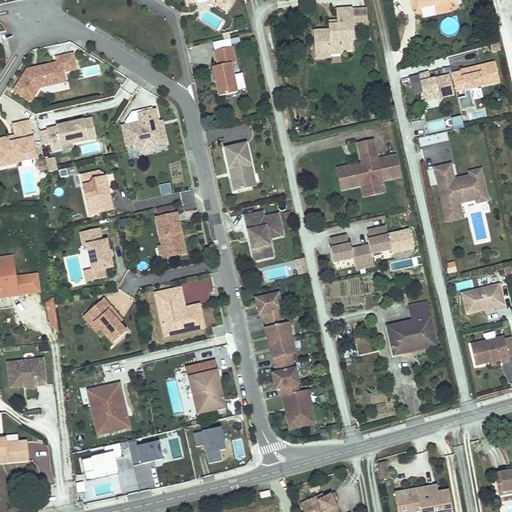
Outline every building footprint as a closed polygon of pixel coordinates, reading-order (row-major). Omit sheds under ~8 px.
[(187,0),(188,4),(196,2),(196,0),(212,0),(212,1),(216,3),(215,5),(226,12),(233,0),(187,0)] [(457,0),(416,0),(419,10),(457,1),(457,0)] [(366,7),(353,8),(336,9),(337,21),(337,24),(329,25),(329,30),(314,31),(314,41),(319,41),(320,51),(330,50),(331,54),(343,53),(343,51),(353,50),(352,39),(355,39),(354,26),(367,25),(366,7)] [(330,50),(320,51),(319,41),(314,41),(315,57),(331,56),(331,54),(330,50)] [(232,47),(214,51),(217,66),(212,67),(219,97),(224,96),(237,93),(231,64),(236,63),(232,47)] [(13,91),(30,102),(39,88),(58,84),(56,75),(63,73),(66,73),(77,70),(73,55),(55,58),(56,64),(41,67),(39,70),(33,71),(33,69),(27,70),(13,91)] [(499,81),(495,62),(478,66),(471,67),(460,71),(460,72),(451,74),(456,91),(464,89),(464,90),(466,97),(459,99),(461,109),(475,106),(470,88),(499,81)] [(453,92),(448,73),(429,77),(427,70),(417,73),(424,99),(436,96),(438,94),(441,95),(453,92)] [(63,73),(56,75),(58,84),(65,83),(63,73)] [(242,73),(236,74),(240,89),(246,87),(242,73)] [(157,121),(155,109),(138,113),(140,122),(122,126),(126,146),(134,145),(135,150),(144,148),(142,141),(152,139),(153,146),(166,143),(163,127),(158,124),(157,121)] [(464,124),(461,113),(451,115),(454,126),(464,124)] [(91,118),(83,120),(88,139),(95,138),(91,118)] [(56,128),(46,130),(51,151),(61,148),(61,146),(73,143),(88,139),(83,120),(56,126),(56,128)] [(0,160),(13,158),(15,164),(36,159),(29,122),(13,125),(15,136),(16,142),(0,145),(0,160)] [(420,145),(446,141),(446,136),(442,136),(442,135),(419,138),(420,145)] [(15,136),(0,139),(0,145),(16,142),(15,136)] [(152,139),(142,141),(144,148),(145,153),(155,151),(153,146),(152,139)] [(373,141),(358,145),(361,158),(364,160),(361,164),(346,168),(340,176),(349,181),(354,180),(355,185),(365,182),(366,188),(378,185),(377,180),(400,175),(396,157),(377,161),(373,141)] [(225,148),(234,192),(251,188),(249,176),(254,175),(246,143),(225,148)] [(54,158),(47,159),(49,171),(57,170),(54,158)] [(488,199),(481,168),(470,171),(470,174),(458,177),(459,180),(455,181),(454,178),(451,163),(435,167),(441,193),(446,192),(448,200),(443,201),(447,220),(463,216),(460,201),(476,198),(477,201),(488,199)] [(346,168),(337,170),(342,191),(361,186),(364,197),(385,193),(382,182),(400,178),(400,175),(377,180),(378,185),(366,188),(365,182),(355,185),(354,180),(349,181),(340,176),(346,168)] [(103,171),(91,173),(93,180),(90,184),(83,186),(90,215),(112,210),(108,192),(106,193),(105,188),(107,187),(103,171)] [(91,173),(81,176),(83,186),(90,184),(93,180),(91,173)] [(171,183),(160,185),(162,195),(173,193),(171,183)] [(158,218),(156,219),(162,247),(165,246),(167,258),(185,254),(182,241),(180,242),(178,234),(181,234),(179,224),(177,214),(174,215),(173,207),(157,210),(158,218)] [(280,212),(284,230),(292,228),(289,211),(280,212)] [(262,212),(245,216),(248,231),(251,231),(253,239),(250,240),(255,261),(269,257),(266,246),(270,245),(268,239),(272,238),(283,235),(278,214),(264,218),(262,212)] [(348,234),(329,238),(335,263),(354,259),(357,270),(375,266),(372,254),(391,250),(386,227),(367,231),(370,244),(351,249),(348,234)] [(99,229),(81,233),(84,246),(87,246),(92,269),(93,272),(104,270),(113,268),(110,257),(109,252),(107,241),(102,242),(99,229)] [(413,229),(390,235),(394,251),(399,250),(402,262),(420,258),(413,229)] [(162,247),(158,248),(161,259),(167,258),(165,246),(162,247)] [(304,258),(295,260),(298,275),(307,273),(304,258)] [(458,270),(455,260),(447,262),(449,272),(458,270)] [(17,261),(0,262),(0,289),(1,289),(1,294),(10,293),(11,302),(21,301),(20,295),(19,275),(17,261)] [(92,269),(84,271),(87,282),(106,278),(104,270),(93,272),(92,269)] [(38,273),(19,275),(20,295),(40,293),(38,273)] [(213,279),(189,282),(191,303),(215,300),(213,279)] [(506,308),(500,284),(463,292),(467,313),(485,309),(491,308),(497,307),(497,310),(506,308)] [(180,288),(154,294),(163,330),(180,326),(182,333),(204,328),(199,305),(185,308),(181,309),(179,301),(183,300),(180,288)] [(0,303),(11,302),(10,293),(1,294),(1,289),(0,289),(0,303)] [(279,294),(257,299),(261,315),(266,313),(269,329),(267,329),(274,358),(276,358),(280,373),(275,374),(278,389),(283,388),(287,404),(291,403),(293,411),(289,412),(293,429),(314,424),(310,406),(313,405),(313,403),(311,393),(310,391),(301,393),(299,385),(300,384),(300,382),(298,372),(297,369),(295,370),(292,355),(296,353),(290,324),(285,325),(281,310),(283,309),(279,294)] [(54,299),(48,303),(50,325),(58,332),(54,302),(54,299)] [(104,299),(89,312),(97,321),(94,323),(100,331),(112,345),(127,332),(119,324),(115,319),(118,316),(104,299)] [(426,303),(409,307),(412,322),(388,328),(395,356),(436,346),(426,303)] [(97,321),(89,312),(83,317),(97,333),(100,331),(94,323),(97,321)] [(180,326),(163,330),(165,337),(182,333),(180,326)] [(215,327),(216,336),(224,335),(223,326),(215,327)] [(509,360),(504,337),(471,344),(475,365),(490,362),(495,361),(500,359),(501,362),(509,360)] [(47,385),(45,360),(9,364),(12,388),(24,387),(28,386),(28,384),(38,383),(38,386),(47,385)] [(216,362),(187,369),(197,411),(212,407),(214,412),(226,409),(216,362)] [(121,383),(87,391),(98,436),(131,428),(121,383)] [(212,407),(197,411),(198,416),(214,412),(212,407)] [(221,428),(195,433),(198,446),(206,444),(210,462),(221,460),(218,449),(225,447),(221,428)] [(7,437),(0,438),(0,458),(8,458),(8,463),(31,461),(28,439),(7,441),(7,437)] [(139,441),(131,442),(135,464),(170,457),(167,441),(142,446),(139,441)] [(108,456),(84,461),(88,480),(119,473),(114,452),(121,450),(120,446),(107,449),(108,456)] [(377,465),(380,481),(390,479),(387,463),(377,465)] [(495,484),(500,483),(501,490),(511,487),(511,470),(505,471),(493,473),(495,484)] [(500,483),(495,484),(496,492),(511,489),(511,487),(501,490),(500,483)] [(437,484),(426,486),(427,493),(439,491),(437,484)] [(426,486),(395,492),(398,511),(411,511),(409,503),(417,502),(419,511),(452,511),(449,489),(439,491),(427,493),(426,486)] [(334,501),(333,500),(326,503),(324,500),(302,510),(302,511),(339,511),(337,508),(334,501)] [(417,502),(409,503),(411,511),(416,511),(419,511),(417,502)]
